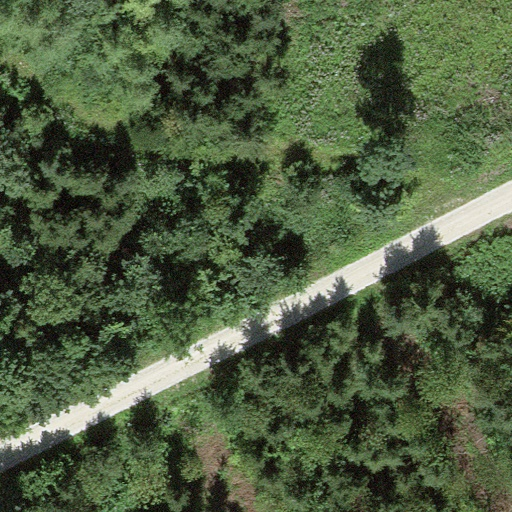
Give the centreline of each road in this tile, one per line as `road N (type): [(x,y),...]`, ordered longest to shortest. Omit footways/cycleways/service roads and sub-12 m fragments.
road 1 (track): [(0,458),(511,188)]
road 2 (track): [(460,218),(224,144),(35,74),(0,49)]
